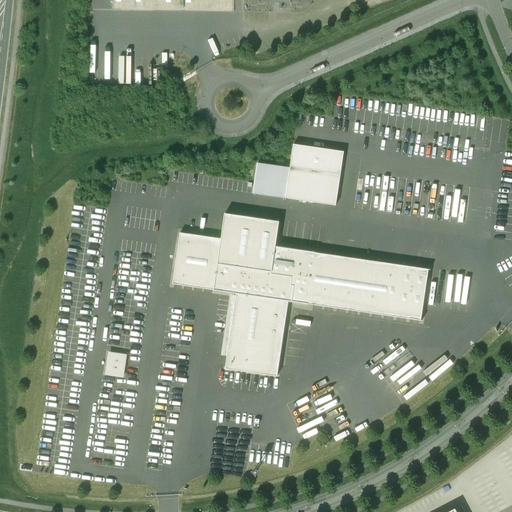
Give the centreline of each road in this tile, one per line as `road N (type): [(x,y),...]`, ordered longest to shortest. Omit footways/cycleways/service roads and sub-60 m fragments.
road 1 (unclassified): [(511,375),(420,449),(285,511)]
road 2 (unclassified): [(471,0),(257,94)]
road 3 (unclassified): [(319,511),(425,459),(511,391)]
road 4 (unknown): [(157,299),(199,303),(214,320),(206,397)]
road 5 (unclassified): [(257,94),(238,76),(207,90),(213,122),(246,125)]
